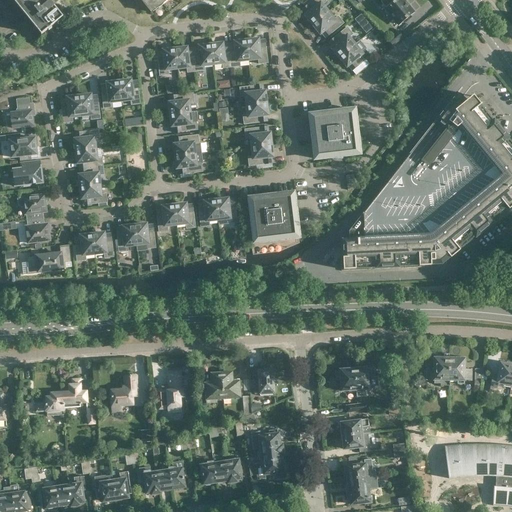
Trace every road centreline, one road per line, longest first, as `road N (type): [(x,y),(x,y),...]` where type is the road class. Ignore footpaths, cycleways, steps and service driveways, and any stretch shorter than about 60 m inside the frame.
road 1 (secondary): [(511,315),(363,310),(0,330)]
road 2 (residential): [(504,54),(462,80),(317,252),(316,264),(322,274),(347,278),(461,273),(511,235)]
road 3 (residential): [(138,47),(42,87),(65,213),(126,207),(160,182)]
road 4 (residential): [(0,359),(303,339)]
road 5 (residential): [(303,339),(401,331),(511,337)]
road 6 (residential): [(292,171),(360,166),(377,145),(365,77)]
road 7 (residential): [(315,497),(303,339)]
road 8 (residential): [(138,47),(142,33),(274,18)]
road 9 (residential): [(160,182),(138,47)]
road 10 (residential): [(160,182),(179,189),(292,171)]
